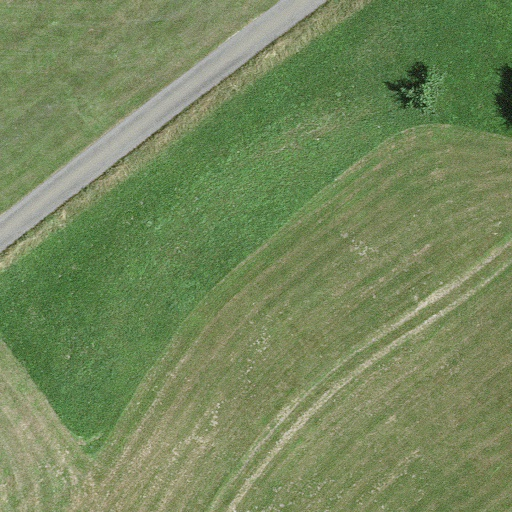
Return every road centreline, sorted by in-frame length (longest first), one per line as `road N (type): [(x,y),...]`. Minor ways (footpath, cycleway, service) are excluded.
road 1 (unclassified): [(0,237),(309,0)]
road 2 (track): [(288,434),(357,366),(511,247)]
